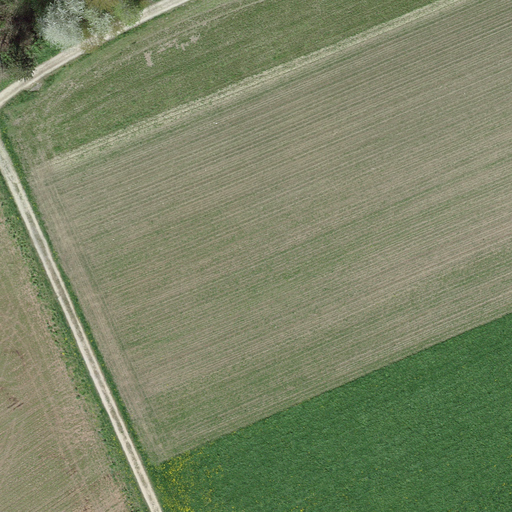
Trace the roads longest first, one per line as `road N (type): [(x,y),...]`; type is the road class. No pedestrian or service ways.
road 1 (track): [(0,158),(155,511)]
road 2 (track): [(175,0),(0,101)]
